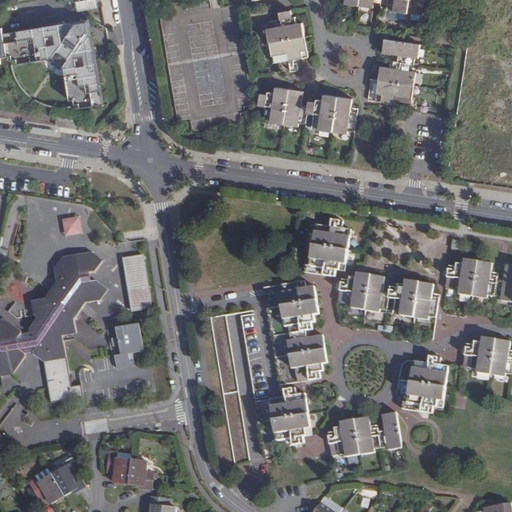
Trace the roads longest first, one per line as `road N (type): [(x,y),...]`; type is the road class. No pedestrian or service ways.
road 1 (secondary): [(151,160),(511,218)]
road 2 (residential): [(151,160),(195,410)]
road 3 (unknown): [(230,77),(233,99),(223,114),(201,116),(191,104),(182,25),(210,0)]
road 4 (residential): [(126,0),(151,160)]
road 5 (secondary): [(0,136),(151,160)]
road 6 (residential): [(388,351),(391,386),(377,399),(358,401),(344,392),(339,370),(351,345)]
road 7 (residential): [(388,351),(427,350),(483,329),(511,333)]
road 8 (residential): [(331,48),(327,74),(353,83),(364,55),(352,44),(336,45)]
